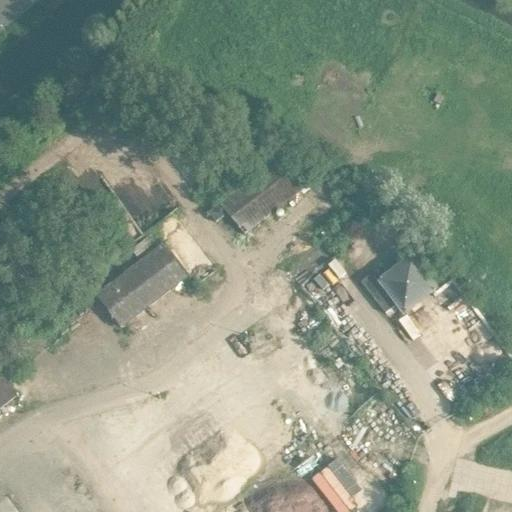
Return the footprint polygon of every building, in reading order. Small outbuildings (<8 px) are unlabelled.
[(243,235),(307,185),(283,153),(218,203),(243,235)] [(216,206),(208,212),(215,222),(223,216),(216,206)] [(139,260),(158,246),(148,234),(130,248),(139,260)] [(122,327),(185,278),(162,246),(97,296),(122,327)] [(403,312),(434,288),(411,257),(379,281),(403,312)] [(511,343),(507,341),(501,359),(511,361),(511,343)] [(511,361),(501,359),(496,376),(511,380),(511,361)] [(0,511),(0,408),(17,395),(0,373),(0,511)] [(511,380),(496,376),(490,393),(511,399),(511,380)] [(511,399),(490,393),(484,411),(511,419),(511,399)] [(464,472),(458,490),(498,503),(504,485),(464,472)] [(458,490),(453,507),(467,511),(495,511),(498,503),(458,490)]
